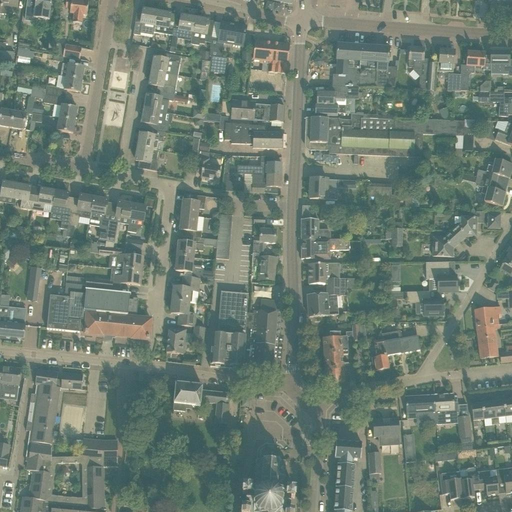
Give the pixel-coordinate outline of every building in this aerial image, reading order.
[(16,17),(18,3),(18,0),(0,0),(0,12),(15,15),(15,17),(16,17)] [(52,0),(35,0),(33,19),(49,20),(52,0)] [(74,23),(82,24),(83,15),(87,16),(89,2),(68,0),(67,0),(66,8),(71,9),(70,14),(75,14),(74,23)] [(153,33),(157,12),(143,10),(143,12),(137,11),(133,35),(140,37),(140,35),(152,37),(153,33)] [(173,29),(175,17),(170,16),(170,14),(157,12),(153,33),(172,36),(173,30),(173,29)] [(191,37),(194,19),(181,16),(180,18),(175,17),(173,29),(173,30),(172,36),(172,37),(177,38),(177,40),(190,42),(191,37)] [(205,40),(211,41),(211,38),(214,23),(208,22),(208,21),(194,19),(191,37),(190,42),(190,44),(198,46),(199,44),(204,45),(205,40)] [(210,53),(210,56),(221,58),(223,43),(224,43),(225,41),(243,44),(242,47),(243,47),(246,27),(221,23),(218,39),(211,38),(211,41),(210,44),(211,44),(209,51),(211,51),(210,53)] [(254,52),(253,60),(260,61),(259,64),(262,64),(261,71),(268,72),(268,73),(276,73),(286,75),(289,46),(255,42),(254,52)] [(5,44),(0,43),(0,67),(12,69),(14,53),(4,52),(5,44)] [(81,49),(58,45),(57,57),(63,58),(79,60),(81,49)] [(332,88),(358,88),(361,88),(362,67),(363,47),(337,46),(336,60),(335,80),(332,80),(332,88)] [(389,48),(363,47),(362,67),(361,88),(394,88),(396,79),(396,69),(387,68),(387,64),(388,64),(388,58),(389,48)] [(415,61),(423,62),(424,50),(410,49),(409,61),(408,61),(408,68),(414,69),(415,61)] [(439,65),(438,73),(445,73),(452,73),(453,65),(454,52),(440,51),(439,65)] [(490,51),(490,75),(496,75),(503,75),(508,75),(508,77),(511,77),(511,55),(509,56),(509,51),(490,51)] [(241,62),(250,63),(251,53),(242,52),(241,62)] [(484,54),(467,53),(466,66),(460,66),(460,75),(460,91),(468,92),(468,77),(470,74),(473,74),(474,68),(483,69),(484,54)] [(166,75),(174,76),(176,63),(180,64),(181,58),(163,54),(162,60),(153,59),(151,72),(165,74),(166,75)] [(210,56),(208,72),(226,74),(228,59),(221,58),(210,56)] [(60,77),(82,80),(84,68),(62,64),(60,77)] [(438,73),(439,65),(429,64),(428,77),(427,93),(435,93),(437,73),(438,73)] [(157,87),(156,93),(174,96),(177,77),(174,76),(166,75),(165,74),(151,72),(149,86),(157,87)] [(257,73),(256,80),(273,81),(274,75),(257,73)] [(460,92),(460,91),(460,75),(448,75),(447,92),(460,92)] [(63,98),(65,90),(80,93),(82,80),(60,77),(58,77),(56,88),(46,87),(46,90),(45,95),(63,98)] [(428,77),(421,77),(419,77),(418,93),(427,93),(428,77)] [(257,81),(257,88),(281,90),(282,83),(257,81)] [(35,99),(44,100),(45,95),(46,90),(32,88),(30,98),(34,98),(34,99),(35,99)] [(345,107),(346,100),(358,100),(358,88),(332,88),(331,93),(317,92),(316,106),(316,107),(334,107),(345,107)] [(144,110),(167,114),(169,101),(172,102),(173,102),(187,104),(188,98),(174,96),(156,93),(155,98),(147,97),(144,110)] [(504,93),(488,93),(488,103),(488,104),(499,104),(504,104),(504,98),(504,93)] [(488,103),(488,94),(478,94),(478,102),(478,103),(488,103)] [(59,118),(75,121),(77,108),(62,106),(63,98),(45,95),(44,100),(43,104),(60,107),(59,118)] [(28,97),(26,114),(26,115),(32,116),(32,113),(33,106),(35,99),(34,99),(34,98),(30,98),(28,97)] [(511,98),(504,98),(504,104),(499,104),(498,117),(507,118),(507,116),(511,116),(511,98)] [(242,120),(243,103),(232,102),(231,120),(242,120)] [(253,121),(254,105),(254,104),(243,103),(242,120),(253,121)] [(284,107),(254,105),(253,121),(282,123),(284,107)] [(32,113),(43,115),(44,108),(33,106),(32,113)] [(315,115),(325,116),(337,117),(337,114),(345,115),(345,107),(334,107),(316,107),(316,106),(315,106),(315,115)] [(439,112),(442,120),(450,117),(447,109),(439,112)] [(0,126),(11,128),(14,112),(1,110),(0,114),(0,126)] [(165,122),(167,114),(144,110),(142,124),(151,125),(150,131),(164,133),(167,133),(169,122),(165,122)] [(194,111),(193,119),(202,120),(203,112),(194,111)] [(26,114),(14,112),(11,128),(24,130),(26,115),(26,114)] [(41,124),(43,115),(32,113),(32,116),(31,122),(35,123),(36,123),(41,124)] [(202,123),(219,124),(220,124),(220,118),(221,116),(207,114),(203,114),(202,120),(202,123)] [(73,134),(75,121),(59,118),(57,131),(73,134)] [(304,146),(305,146),(305,147),(305,148),(305,149),(306,149),(306,150),(307,150),(307,151),(308,151),(309,151),(326,152),(326,151),(328,151),(328,155),(338,155),(421,159),(421,154),(424,154),(424,148),(421,148),(422,137),(422,135),(455,137),(455,149),(456,149),(462,149),(462,135),(463,135),(464,123),(463,123),(394,120),(394,121),(362,120),(362,122),(350,121),(339,121),(339,120),(315,119),(305,119),(304,146)] [(472,152),(474,121),(464,120),(463,123),(464,123),(463,135),(462,135),(462,149),(463,149),(462,152),(472,152)] [(282,150),(282,134),(272,134),(259,134),(259,128),(241,127),(241,126),(227,124),(227,125),(220,124),(219,124),(218,130),(225,131),(224,141),(231,141),(230,145),(240,145),(240,144),(253,145),(252,149),(272,150),(282,150)] [(507,145),(511,146),(511,125),(507,124),(504,132),(498,130),(496,137),(495,140),(507,145)] [(164,133),(150,131),(147,130),(146,136),(140,135),(139,142),(138,142),(137,147),(138,148),(156,151),(158,142),(162,143),(164,133)] [(191,156),(198,157),(198,156),(199,151),(200,144),(200,140),(193,138),(192,151),(191,156)] [(158,152),(156,151),(138,148),(135,162),(138,162),(137,169),(156,173),(158,165),(156,165),(158,152)] [(199,158),(198,157),(197,164),(196,172),(202,173),(201,179),(206,180),(205,181),(217,183),(220,167),(208,165),(209,159),(199,158)] [(242,175),(252,175),(281,176),(281,164),(271,164),(271,158),(261,158),(260,167),(237,167),(237,175),(242,175)] [(488,166),(486,173),(473,169),(471,175),(476,177),(496,182),(498,177),(509,180),(511,166),(511,165),(503,163),(495,161),(493,167),(488,166)] [(223,174),(223,182),(230,183),(231,175),(223,174)] [(251,193),(264,194),(265,186),(266,186),(266,188),(281,189),(281,176),(252,175),(251,193)] [(496,183),(476,178),(475,184),(476,187),(482,189),(481,194),(486,195),(484,203),(492,205),(501,207),(505,193),(494,190),(496,183)] [(338,181),(310,180),(309,200),(337,201),(338,181)] [(0,203),(1,197),(14,199),(17,185),(3,182),(3,184),(0,183),(0,203)] [(222,184),(222,191),(230,192),(230,184),(222,184)] [(367,207),(405,209),(412,209),(412,207),(412,197),(390,196),(391,185),(368,184),(367,201),(368,201),(367,207)] [(20,209),(32,211),(36,189),(30,188),(30,187),(17,185),(14,199),(22,200),(20,209)] [(36,189),(32,211),(43,213),(45,204),(52,206),(55,192),(41,189),(41,190),(36,189)] [(70,212),(65,211),(68,194),(55,192),(52,206),(51,213),(62,215),(60,229),(68,231),(69,225),(71,214),(70,214),(70,212)] [(71,214),(69,225),(77,227),(77,224),(89,226),(90,219),(94,198),(80,196),(77,210),(76,215),(71,214)] [(197,218),(198,209),(204,210),(206,198),(189,196),(188,202),(183,202),(182,216),(197,218)] [(106,241),(109,221),(104,220),(107,201),(94,198),(90,219),(100,221),(98,233),(99,234),(98,239),(106,241)] [(118,223),(128,225),(132,205),(119,203),(117,213),(115,222),(109,221),(106,241),(105,247),(113,248),(113,243),(114,243),(118,223)] [(133,205),(132,205),(128,225),(142,227),(145,208),(139,206),(140,204),(133,203),(133,205)] [(333,222),(333,207),(319,207),(319,222),(333,222)] [(301,241),(330,241),(330,233),(327,231),(318,231),(318,220),(312,220),(312,213),(310,213),(310,208),(302,208),(302,221),(301,221),(301,241)] [(184,238),(188,238),(200,239),(201,233),(196,232),(197,221),(197,218),(182,216),(181,219),(180,230),(185,231),(184,238)] [(488,229),(498,229),(499,216),(488,216),(488,224),(485,224),(485,227),(488,227),(488,229)] [(456,227),(449,233),(459,244),(464,239),(464,237),(475,238),(476,219),(460,218),(460,225),(456,225),(456,227)] [(402,242),(402,230),(391,229),(391,241),(402,242)] [(265,244),(274,244),(275,231),(260,231),(259,246),(259,252),(264,252),(265,244)] [(459,244),(449,233),(442,238),(433,238),(432,257),(452,258),(452,248),(454,248),(459,244)] [(200,239),(188,238),(187,243),(178,242),(177,256),(193,258),(194,251),(203,252),(204,240),(200,239)] [(127,241),(125,249),(132,250),(141,251),(143,243),(127,241)] [(301,241),(301,260),(328,259),(328,252),(348,252),(348,265),(360,265),(360,244),(360,243),(348,243),(348,241),(330,241),(301,241)] [(113,248),(105,247),(100,246),(100,252),(99,254),(117,256),(116,262),(123,263),(123,270),(142,272),(143,258),(131,257),(132,250),(125,249),(125,250),(113,249),(113,248)] [(511,250),(509,248),(506,253),(508,254),(504,261),(501,267),(499,271),(511,277),(511,274),(511,250)] [(259,280),(263,280),(273,281),(275,259),(264,259),(259,258),(259,254),(252,254),(251,267),(260,268),(259,280)] [(175,271),(185,272),(191,273),(190,279),(200,280),(213,281),(214,273),(202,272),(200,272),(201,267),(192,266),(193,258),(177,256),(175,271)] [(11,258),(5,264),(11,270),(17,264),(11,258)] [(449,263),(425,264),(425,281),(436,281),(437,293),(457,292),(456,277),(449,277),(449,263)] [(308,285),(318,285),(327,285),(327,290),(346,290),(346,280),(339,280),(339,265),(324,265),(318,265),(308,265),(308,285)] [(392,274),(400,274),(399,266),(391,266),(392,274)] [(27,301),(37,303),(41,270),(31,269),(27,301)] [(140,286),(142,272),(123,270),(122,276),(115,275),(114,282),(86,278),(86,279),(85,285),(120,290),(121,284),(140,286)] [(172,301),(196,303),(197,303),(198,293),(200,280),(190,279),(183,279),(182,289),(173,288),(172,301)] [(492,282),(487,289),(493,293),(497,285),(492,282)] [(50,296),(46,329),(79,333),(79,330),(85,330),(85,333),(148,340),(150,320),(146,320),(147,318),(136,316),(138,299),(132,299),(132,300),(129,300),(129,294),(85,290),(86,287),(85,287),(79,286),(65,285),(64,298),(50,296)] [(327,295),(317,296),(307,297),(308,318),(338,316),(337,297),(339,297),(339,296),(346,296),(346,290),(327,290),(327,295)] [(442,300),(430,301),(430,293),(391,294),(391,301),(407,301),(407,305),(423,304),(423,316),(443,316),(442,300)] [(242,368),(245,339),(247,314),(248,298),(221,295),(217,335),(214,335),(213,337),(211,366),(224,367),(224,365),(229,365),(228,367),(242,368)] [(195,315),(196,303),(172,301),(170,315),(179,315),(178,326),(194,328),(195,315)] [(249,339),(246,372),(271,374),(274,347),(274,345),(277,313),(275,313),(276,302),(261,301),(260,312),(258,312),(253,311),(253,315),(247,314),(245,339),(249,339)] [(0,338),(22,341),(23,331),(24,325),(25,310),(15,309),(13,324),(7,323),(8,308),(0,307),(0,338)] [(499,326),(498,318),(501,318),(500,316),(500,309),(474,312),(477,331),(493,329),(493,326),(499,326)] [(194,328),(192,344),(203,345),(205,329),(194,328)] [(186,331),(178,330),(169,329),(166,354),(183,355),(184,345),(186,331)] [(493,329),(477,331),(480,359),(497,357),(496,347),(494,329),(493,329)] [(326,375),(349,373),(348,364),(343,364),(342,356),(348,355),(346,338),(352,337),(352,332),(346,333),(346,337),(340,337),(340,333),(336,333),(326,334),(326,339),(324,339),(326,375)] [(382,335),(383,341),(384,341),(386,356),(419,351),(417,337),(407,339),(401,340),(400,332),(382,335)] [(389,370),(386,356),(384,341),(383,341),(373,343),(376,358),(374,359),(374,362),(376,372),(378,372),(380,373),(382,372),(384,371),(389,370)] [(511,352),(499,354),(500,364),(511,362),(511,352)] [(0,392),(17,395),(20,369),(2,366),(0,383),(0,392)] [(58,388),(59,382),(56,382),(57,373),(37,370),(35,385),(36,385),(39,386),(58,388)] [(326,375),(327,385),(349,383),(349,373),(326,375)] [(61,383),(59,382),(58,388),(59,389),(81,390),(82,375),(62,374),(61,383)] [(176,384),(174,404),(173,411),(185,413),(186,410),(191,410),(192,406),(200,408),(201,403),(216,405),(214,424),(226,425),(229,394),(201,391),(202,387),(176,384)] [(34,399),(34,403),(31,423),(30,427),(30,431),(28,443),(31,443),(31,442),(33,428),(35,413),(37,399),(39,386),(36,385),(35,395),(34,399)] [(58,388),(39,386),(37,399),(57,402),(58,397),(59,389),(58,388)] [(459,419),(459,411),(458,411),(457,404),(453,404),(453,395),(434,396),(435,414),(436,426),(441,426),(445,420),(444,413),(450,413),(450,419),(454,425),(457,424),(459,440),(460,440),(462,452),(472,451),(468,418),(459,419)] [(434,396),(429,396),(406,398),(407,420),(417,419),(417,415),(435,414),(434,396)] [(506,396),(502,397),(505,418),(511,416),(511,400),(507,401),(506,396)] [(499,397),(499,402),(492,403),(495,425),(499,425),(498,418),(505,418),(502,397),(499,397)] [(243,398),(242,407),(249,407),(250,398),(243,398)] [(57,402),(37,399),(35,413),(55,416),(56,408),(57,402)] [(495,425),(492,403),(485,404),(485,399),(481,400),(484,420),(491,419),(492,426),(495,425)] [(478,405),(471,406),(473,428),(477,427),(477,421),(484,420),(481,400),(477,400),(478,405)] [(55,416),(35,413),(33,428),(53,431),(53,425),(54,425),(55,416)] [(380,446),(399,445),(398,436),(399,436),(398,420),(372,422),(373,438),(379,438),(380,446)] [(53,431),(33,428),(31,442),(51,445),(52,436),(53,431)] [(105,463),(117,463),(117,442),(103,442),(89,441),(88,445),(82,445),(81,456),(79,458),(51,458),(26,455),(25,462),(28,462),(27,470),(33,471),(50,473),(48,487),(46,500),(40,499),(38,511),(50,511),(51,510),(69,511),(72,511),(105,511),(106,511),(104,511),(87,509),(86,497),(86,483),(86,469),(103,469),(105,469),(105,463)] [(351,511),(355,467),(351,466),(352,461),(360,462),(361,444),(336,442),(334,460),(339,460),(339,465),(337,465),(337,466),(333,511),(351,511)] [(28,443),(26,455),(51,458),(50,448),(30,445),(31,443),(28,443)] [(0,444),(0,464),(5,466),(9,446),(0,444)] [(412,463),(410,445),(404,445),(405,463),(412,463)] [(293,511),(294,511),(289,511),(290,499),(295,499),(295,491),(284,490),(285,463),(282,463),(282,459),(280,456),(275,455),(274,454),(267,454),(262,454),(259,456),(259,461),(257,461),(255,487),(242,487),(241,495),(238,494),(237,508),(241,508),(240,511),(293,511)] [(368,454),(369,475),(379,475),(380,475),(379,454),(368,454)] [(443,454),(434,455),(435,463),(443,462),(443,454)] [(466,471),(459,472),(459,473),(459,475),(462,500),(474,499),(473,492),(479,491),(479,488),(477,473),(475,473),(475,470),(473,468),(468,469),(466,471)] [(103,469),(86,469),(86,483),(103,483),(103,469)] [(495,471),(496,478),(496,485),(504,484),(505,495),(511,494),(511,473),(508,474),(508,469),(495,471)] [(33,471),(31,484),(48,487),(50,473),(33,471)] [(477,473),(479,488),(485,488),(486,497),(498,496),(496,485),(496,478),(490,479),(490,472),(477,473)] [(452,475),(439,476),(441,497),(449,496),(449,502),(462,500),(459,475),(459,473),(452,474),(452,475)] [(379,475),(369,475),(370,483),(379,483),(379,475)] [(103,497),(103,483),(86,483),(86,497),(103,497)] [(48,487),(31,484),(29,498),(40,499),(46,500),(48,487)] [(23,497),(21,511),(29,511),(38,511),(40,499),(29,498),(23,497)] [(103,497),(86,497),(87,509),(104,511),(103,497)]
